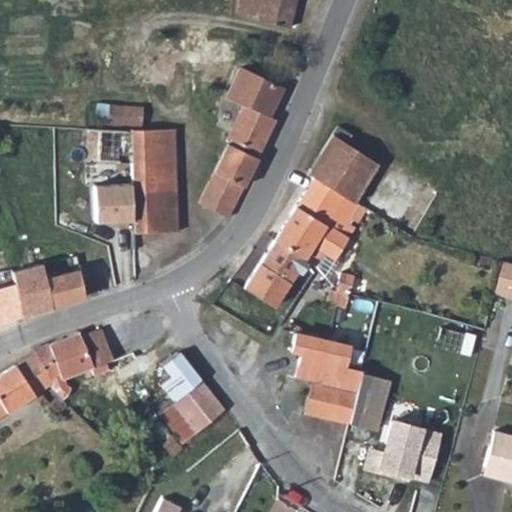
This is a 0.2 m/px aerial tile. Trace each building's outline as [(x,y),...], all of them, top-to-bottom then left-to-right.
[(294,0),(238,0),(238,5),(261,9),(260,14),(289,21),(294,0)] [(106,93),(180,100),(185,46),(111,39),(106,93)] [(255,156),(273,119),(268,116),(281,89),(238,67),(225,97),(243,107),(230,136),(198,202),(228,218),(258,157),(255,156)] [(147,99),(100,96),(99,108),(114,109),(114,116),(136,118),(145,120),(147,99)] [(180,120),(145,120),(136,118),(136,124),(135,138),(135,185),(98,186),(100,224),(136,223),(137,234),(178,232),(180,120)] [(357,193),(380,155),(348,136),(353,127),(339,118),(309,164),(357,193)] [(86,153),(133,156),(135,138),(136,124),(98,122),(87,122),(86,153)] [(365,199),(412,227),(440,181),(384,147),(380,155),(357,193),(365,199)] [(27,152),(0,151),(0,202),(26,203),(27,152)] [(362,203),(365,199),(357,193),(309,164),(308,166),(314,171),(275,231),(311,254),(315,256),(324,242),(335,250),(354,221),(349,217),(359,201),(362,203)] [(311,254),(275,231),(244,278),(274,298),(299,259),(306,262),(311,254)] [(511,291),(511,256),(505,255),(496,287),(511,291)] [(50,299),(87,288),(78,259),(66,263),(64,262),(44,268),(50,299)] [(341,283),(352,287),(356,269),(345,266),(341,283)] [(50,302),(50,299),(44,268),(15,276),(20,311),(50,302)] [(0,317),(20,311),(15,276),(0,279),(0,317)] [(348,301),(352,287),(341,283),(333,281),(329,297),(348,301)] [(109,351),(97,319),(56,334),(49,338),(63,363),(53,369),(57,375),(54,379),(74,399),(78,403),(85,395),(66,370),(89,360),(92,365),(105,360),(104,354),(109,351)] [(356,386),(366,348),(291,326),(280,365),(356,386)] [(63,363),(49,338),(36,345),(37,346),(53,369),(63,363)] [(57,375),(53,369),(37,346),(0,373),(0,416),(43,385),(64,408),(74,399),(54,379),(57,375)] [(169,379),(149,395),(155,401),(180,433),(203,415),(224,399),(184,348),(161,368),(169,379)] [(346,421),(354,391),(355,389),(312,378),(306,396),(303,408),(346,421)] [(224,399),(203,415),(220,435),(240,419),(224,399)] [(443,436),(395,423),(386,456),(366,450),(361,470),(408,483),(409,478),(429,484),(443,436)] [(507,466),(505,474),(511,475),(511,428),(493,423),(482,459),(507,466)] [(480,467),(505,474),(507,466),(482,459),(480,467)] [(163,497),(155,511),(183,511),(185,509),(163,497)]
